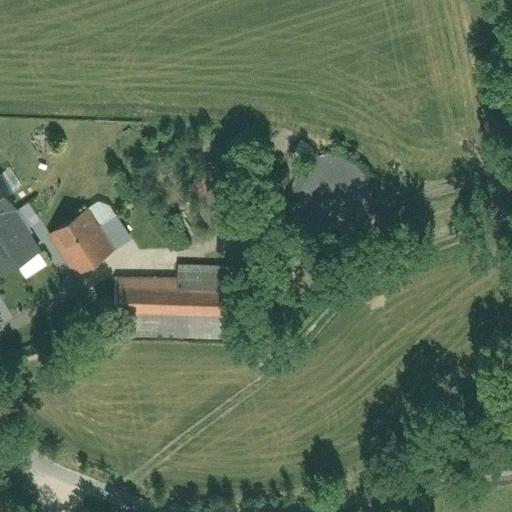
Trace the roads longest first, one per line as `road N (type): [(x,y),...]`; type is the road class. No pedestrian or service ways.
road 1 (track): [(511,267),(405,260),(306,281),(265,266),(212,263)]
road 2 (unclassified): [(310,511),(511,477)]
road 3 (unclassified): [(0,436),(50,474),(152,511)]
